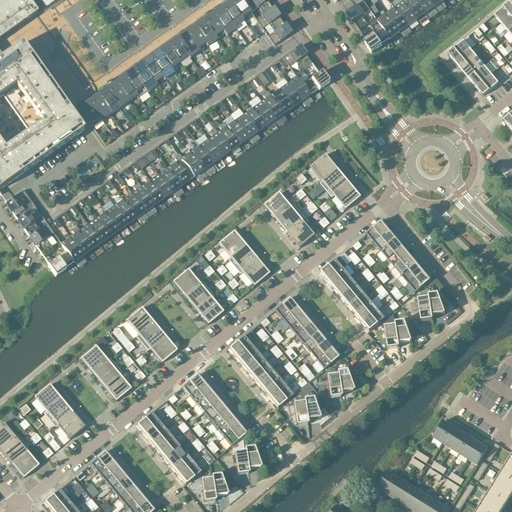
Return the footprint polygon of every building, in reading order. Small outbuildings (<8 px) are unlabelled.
[(37,14),(27,0),(4,0),(0,3),(0,37),(27,18),(28,19),(36,14),(36,15),(37,14)] [(38,0),(45,8),(46,7),(56,0),(38,0)] [(250,13),(240,0),(232,0),(229,2),(243,22),(243,21),(241,19),(249,13),(250,14),(250,13)] [(268,1),(267,0),(249,0),(244,4),(241,0),(240,0),(250,13),(268,1)] [(425,14),(414,0),(406,0),(403,2),(416,21),(417,20),(421,26),(429,21),(424,15),(425,14)] [(434,8),(428,0),(414,0),(425,14),(426,14),(430,20),(437,14),(433,9),(434,8)] [(443,2),(441,0),(428,0),(434,8),(439,14),(446,8),(442,2),(443,2)] [(279,17),(273,8),(272,9),(267,2),(268,1),(250,13),(250,14),(258,8),(263,15),(255,21),(261,30),(279,17)] [(243,22),(229,2),(220,9),(235,30),(236,30),(234,27),(243,22)] [(368,25),(362,17),(370,11),(363,2),(345,14),(352,24),(353,23),(359,31),(368,25)] [(416,21),(403,2),(395,9),(407,27),(416,21)] [(511,15),(511,6),(509,3),(494,16),(501,25),(511,15)] [(235,30),(220,9),(211,15),(227,37),(235,30)] [(407,27),(395,9),(386,15),(399,33),(403,39),(411,33),(407,27)] [(227,37),(211,15),(202,21),(216,40),(224,35),(226,37),(227,37)] [(399,33),(386,15),(377,21),(390,39),(399,33)] [(511,29),(511,15),(501,25),(508,33),(511,29)] [(273,47),(291,34),(285,25),(284,26),(279,18),(280,18),(279,17),(261,30),(262,30),(270,25),(275,32),(267,38),(273,47)] [(376,21),(375,20),(369,24),(371,28),(378,23),(382,30),(363,43),(371,54),(382,46),(381,45),(390,39),(377,21),(376,21)] [(216,40),(202,21),(194,27),(207,47),(216,40)] [(484,34),(488,31),(483,25),(480,28),(484,34)] [(207,47),(194,27),(185,34),(198,53),(199,52),(197,50),(205,45),(207,47)] [(258,37),(251,27),(248,29),(252,36),(255,39),(258,37)] [(482,36),(477,30),(474,33),(479,39),(482,36)] [(198,53),(185,34),(176,40),(190,59),(198,53)] [(190,59),(176,40),(167,46),(179,63),(187,57),(189,60),(190,59)] [(470,50),(463,42),(448,55),(455,63),(470,50)] [(0,190),(84,131),(22,44),(0,59),(0,190)] [(179,63),(167,46),(158,52),(174,74),(171,69),(179,63)] [(311,65),(305,56),(306,56),(300,47),(282,59),(287,67),(288,68),(297,63),(302,71),(311,65)] [(477,59),(470,50),(455,63),(462,72),(477,59)] [(174,74),(158,52),(149,59),(165,81),(174,74)] [(223,62),(218,55),(215,57),(220,64),(223,62)] [(220,64),(215,57),(211,60),(216,67),(220,64)] [(165,81),(149,59),(140,65),(155,87),(156,86),(155,84),(162,79),(164,81),(165,81)] [(287,67),(282,59),(281,60),(282,60),(279,62),(284,69),(287,67)] [(484,67),(477,59),(462,72),(469,80),(484,67)] [(155,87),(140,65),(131,71),(147,93),(155,87)] [(206,74),(201,67),(197,70),(202,77),(206,74)] [(491,75),(484,67),(469,80),(475,88),(491,75)] [(202,77),(197,70),(194,72),(199,79),(202,77)] [(147,93),(131,71),(122,78),(138,99),(147,93)] [(307,97),(309,97),(302,87),(302,86),(297,79),(304,75),(302,71),(295,76),(296,78),(287,85),(300,103),(301,102),(304,107),(311,102),(307,97)] [(261,74),(268,85),(272,82),(265,72),(261,74)] [(309,97),(317,90),(318,91),(329,84),(321,73),(302,86),(302,87),(309,97)] [(483,97),(498,84),(491,75),(475,88),(483,97)] [(138,99),(122,78),(114,84),(127,103),(136,97),(137,100),(138,99)] [(252,81),(257,88),(261,85),(256,78),(252,81)] [(188,87),(183,80),(179,82),(184,89),(188,87)] [(184,89),(179,82),(176,85),(181,92),(184,89)] [(127,103),(114,84),(105,90),(118,110),(127,103)] [(244,87),(248,94),(252,91),(247,84),(244,87)] [(300,103),(287,85),(278,91),(291,109),(300,103)] [(118,110),(105,90),(96,96),(110,116),(118,110)] [(235,93),(240,100),(243,98),(238,91),(235,93)] [(291,109),(278,91),(270,97),(267,93),(282,115),(291,109)] [(282,115),(267,93),(266,93),(267,94),(262,97),(265,100),(260,103),(273,121),(274,121),(278,126),(285,121),(281,116),(282,115)] [(164,98),(162,95),(158,97),(163,104),(167,102),(164,98)] [(110,116),(96,96),(87,103),(101,122),(110,116)] [(226,99),(231,106),(234,104),(229,97),(226,99)] [(101,122),(87,103),(78,109),(92,128),(101,122)] [(217,106),(222,112),(226,110),(221,103),(217,106)] [(273,121),(260,103),(252,110),(265,128),(273,121)] [(152,112),(147,105),(144,107),(146,111),(149,114),(152,112)] [(208,112),(213,119),(217,116),(212,109),(208,112)] [(265,128),(252,110),(243,116),(256,134),(265,128)] [(511,128),(511,114),(503,121),(510,130),(511,128)] [(199,118),(204,125),(208,123),(203,116),(199,118)] [(255,135),(256,134),(243,116),(234,122),(247,140),(248,139),(251,144),(258,140),(255,135)] [(135,124),(130,118),(126,120),(129,123),(131,127),(135,124)] [(190,125),(195,131),(199,129),(194,122),(190,125)] [(247,140),(234,122),(226,128),(223,124),(222,124),(238,146),(247,140)] [(238,146),(222,124),(222,125),(223,125),(218,128),(221,131),(217,134),(214,130),(213,131),(229,153),(238,146)] [(182,131),(186,138),(190,135),(185,128),(182,131)] [(117,137),(112,130),(109,132),(111,136),(114,139),(117,137)] [(229,153),(213,131),(213,132),(209,134),(212,138),(207,141),(220,159),(229,153)] [(173,137),(178,144),(181,141),(176,134),(173,137)] [(220,159),(207,141),(198,147),(211,165),(220,159)] [(210,166),(211,165),(198,147),(190,153),(202,172),(204,171),(207,176),(214,171),(210,166)] [(150,153),(155,160),(158,158),(153,151),(150,153)] [(190,153),(181,159),(178,155),(178,156),(194,178),(195,177),(198,182),(205,177),(201,172),(202,172),(190,153)] [(194,178),(178,156),(174,159),(176,163),(167,170),(180,188),(194,178)] [(338,170),(326,156),(310,168),(322,182),(320,184),(320,185),(338,170)] [(141,159),(146,166),(149,164),(145,157),(141,159)] [(132,166),(137,173),(141,170),(136,163),(132,166)] [(178,189),(180,188),(167,170),(158,176),(171,194),(172,193),(175,198),(182,193),(178,189)] [(349,184),(338,170),(320,185),(331,199),(349,184)] [(114,178),(119,185),(123,183),(118,176),(114,178)] [(171,194),(158,176),(149,182),(162,200),(171,194)] [(301,186),(307,181),(302,176),(296,180),(301,186)] [(105,185),(110,192),(114,189),(109,182),(105,185)] [(162,200),(149,182),(140,189),(153,207),(162,200)] [(361,198),(349,184),(331,199),(332,199),(334,197),(346,211),(361,198)] [(151,208),(153,207),(140,189),(138,185),(133,188),(135,192),(131,195),(144,213),(145,212),(148,217),(155,212),(151,208)] [(97,191),(101,198),(105,195),(100,188),(97,191)] [(308,195),(313,200),(319,196),(314,190),(308,195)] [(301,191),(295,196),(300,201),(306,197),(301,191)] [(36,209),(35,209),(27,215),(21,207),(30,201),(23,192),(5,205),(17,222),(36,209)] [(280,194),(264,207),(276,221),(294,206),(300,201),(295,196),(287,203),(280,194)] [(88,197),(93,204),(96,201),(91,195),(88,197)] [(143,214),(144,213),(131,195),(122,201),(135,219),(136,218),(140,223),(146,219),(143,214)] [(135,219),(122,201),(113,207),(126,225),(135,219)] [(320,208),(324,214),(330,209),(325,204),(320,208)] [(313,205),(307,209),(312,215),(317,210),(313,205)] [(306,220),(294,206),(276,221),(288,235),(306,220)] [(70,210),(75,216),(78,214),(74,207),(70,210)] [(126,225),(113,207),(105,214),(117,232),(126,225)] [(47,226),(47,225),(39,231),(33,224),(42,218),(36,209),(17,222),(29,239),(47,226)] [(61,216),(66,223),(70,220),(65,213),(61,216)] [(117,232),(105,214),(96,220),(109,238),(117,232)] [(319,224),(323,229),(329,225),(324,219),(319,224)] [(52,222),(57,229),(61,226),(56,220),(52,222)] [(109,238),(96,220),(87,226),(100,244),(109,238)] [(315,236),(303,222),(306,220),(288,235),(300,249),(315,236)] [(388,231),(386,228),(386,227),(382,222),(382,223),(381,222),(366,235),(373,244),(389,231),(388,231)] [(41,256),(51,249),(45,240),(53,234),(47,226),(29,239),(41,256)] [(100,244),(87,226),(79,232),(76,228),(75,228),(91,250),(100,244)] [(91,250),(75,228),(76,229),(71,232),(74,235),(69,238),(82,257),(91,250)] [(392,236),(393,235),(389,230),(388,231),(389,231),(373,244),(380,252),(396,239),(395,239),(392,236)] [(245,247),(234,232),(218,245),(230,259),(227,261),(228,262),(245,247)] [(82,257),(69,238),(61,245),(73,263),(75,262),(78,267),(85,262),(81,257),(82,257)] [(399,244),(400,243),(396,239),(395,239),(396,239),(380,252),(387,261),(403,248),(402,248),(399,244)] [(60,245),(59,243),(52,248),(55,251),(61,246),(66,253),(47,267),(55,277),(66,270),(65,269),(73,263),(61,245),(60,245)] [(358,243),(352,247),(356,252),(361,247),(358,243)] [(257,261),(245,247),(228,262),(239,275),(257,261)] [(406,252),(407,252),(403,247),(402,248),(403,248),(387,261),(394,269),(409,256),(406,252)] [(209,263),(215,258),(210,252),(204,257),(209,263)] [(357,258),(353,253),(348,258),(351,262),(357,258)] [(372,260),(368,255),(363,260),(366,264),(372,260)] [(413,261),(414,260),(410,255),(409,256),(394,269),(401,277),(416,264),(413,261)] [(343,269),(347,266),(339,258),(336,261),(320,274),(323,279),(324,279),(327,282),(343,269)] [(360,262),(357,258),(351,262),(355,266),(360,262)] [(366,264),(370,268),(375,264),(372,260),(366,264)] [(269,275),(257,261),(239,275),(239,276),(242,274),(253,288),(269,275)] [(421,268),(417,264),(416,264),(401,277),(408,286),(423,273),(423,272),(420,269),(421,268)] [(216,271),(221,277),(226,272),(222,267),(216,271)] [(209,268),(203,272),(208,278),(214,273),(209,268)] [(350,278),(343,269),(327,282),(326,283),(330,287),(331,287),(334,290),(334,291),(350,278)] [(371,274),(367,270),(362,275),(365,279),(371,274)] [(199,285),(187,271),(172,283),(184,298),(202,283),(199,285)] [(385,276),(382,272),(376,276),(380,281),(385,276)] [(427,277),(428,277),(424,272),(423,272),(423,273),(408,286),(415,294),(430,281),(427,277)] [(374,279),(371,274),(365,279),(369,283),(374,279)] [(380,281),(383,285),(389,280),(385,276),(380,281)] [(357,286),(350,278),(334,291),(334,290),(333,291),(337,296),(338,295),(341,299),(357,286)] [(227,285),(232,291),(238,286),(233,280),(227,285)] [(220,281),(215,286),(219,292),(225,287),(220,281)] [(213,297),(202,283),(184,298),(195,312),(213,297)] [(364,294),(357,286),(341,299),(340,299),(344,304),(345,303),(348,307),(364,294)] [(385,291),(381,287),(376,291),(379,295),(385,291)] [(399,293),(396,289),(390,293),(394,297),(399,293)] [(388,295),(385,291),(379,295),(383,300),(388,295)] [(397,302),(403,297),(399,293),(394,297),(397,302)] [(371,303),(364,294),(348,307),(347,308),(351,312),(352,312),(355,315),(355,316),(371,303)] [(432,318),(445,316),(438,295),(428,297),(428,300),(432,318)] [(237,301),(232,296),(226,300),(231,306),(237,301)] [(223,313),(211,299),(213,297),(195,312),(207,326),(223,313)] [(296,308),(293,304),(294,304),(290,299),(289,300),(289,299),(274,312),(281,321),(296,308)] [(432,318),(428,300),(418,301),(421,323),(432,322),(432,318)] [(377,311),(371,303),(355,316),(355,315),(354,316),(358,321),(359,320),(362,324),(377,311)] [(398,308),(395,303),(389,308),(393,312),(398,308)] [(303,316),(300,312),(301,312),(297,307),(296,308),(281,321),(288,329),(303,316)] [(153,323),(141,309),(126,322),(138,336),(153,323)] [(369,333),(385,320),(377,311),(362,324),(361,324),(365,329),(366,328),(369,333)] [(310,325),(310,324),(307,321),(308,320),(304,315),(303,316),(288,329),(295,338),(310,325)] [(260,324),(264,329),(269,324),(265,320),(260,324)] [(165,338),(153,323),(138,336),(135,338),(147,352),(149,350),(165,338)] [(399,345),(412,343),(405,323),(395,324),(395,327),(399,345)] [(317,333),(314,329),(315,328),(311,324),(310,324),(310,325),(295,338),(302,346),(317,333)] [(399,345),(395,327),(384,329),(388,351),(399,349),(399,345)] [(112,334),(116,339),(122,335),(117,329),(112,334)] [(265,334),(261,330),(256,335),(259,339),(265,334)] [(279,336),(276,332),(270,337),(274,341),(279,336)] [(324,341),(321,337),(322,337),(318,332),(317,333),(302,346),(308,354),(324,341)] [(268,339),(265,334),(259,339),(263,343),(268,339)] [(277,345),(283,341),(279,336),(274,341),(277,345)] [(251,346),(243,337),(228,350),(228,351),(227,351),(231,356),(232,355),(235,359),(251,346)] [(177,352),(165,338),(149,350),(161,364),(177,352)] [(331,349),(328,346),(328,345),(325,340),(324,341),(308,354),(315,362),(331,349)] [(124,348),(128,354),(134,349),(129,343),(124,348)] [(117,344),(111,349),(116,355),(121,350),(117,344)] [(258,354),(251,346),(235,359),(234,359),(238,364),(239,364),(242,367),(258,354)] [(107,361),(95,347),(80,360),(92,374),(107,361)] [(278,351),(275,347),(270,351),(273,356),(278,351)] [(293,353),(290,349),(284,353),(288,357),(293,353)] [(338,358),(335,354),(335,353),(331,349),(315,362),(323,371),(338,358)] [(282,355),(278,351),(273,356),(277,360),(282,355)] [(291,362),(297,357),(293,353),(288,357),(291,362)] [(264,363),(258,354),(242,367),(241,368),(245,372),(246,372),(249,375),(249,376),(264,363)] [(135,362),(140,368),(146,363),(141,357),(135,362)] [(128,358),(122,363),(127,369),(133,364),(128,358)] [(119,376),(121,374),(109,359),(107,361),(92,374),(103,389),(119,376)] [(271,371),(264,363),(249,376),(249,375),(248,376),(252,381),(253,380),(256,384),(271,371)] [(292,368),(289,363),(283,368),(287,372),(292,368)] [(298,370),(301,374),(307,370),(303,365),(298,370)] [(296,372),(292,368),(287,372),(290,376),(296,372)] [(301,374),(305,378),(310,374),(307,370),(301,374)] [(278,379),(271,371),(256,384),(255,384),(259,389),(259,388),(262,392),(263,392),(278,379)] [(145,378),(140,372),(134,377),(139,383),(145,378)] [(340,394),(352,392),(345,372),(336,374),(336,376),(336,377),(340,394)] [(131,390),(119,376),(103,389),(115,403),(131,390)] [(204,384),(201,381),(202,380),(198,376),(197,376),(181,389),(189,397),(204,385),(204,384)] [(340,394),(336,377),(325,378),(329,400),(340,398),(340,394)] [(285,388),(278,379),(263,392),(262,392),(262,393),(266,397),(269,400),(270,401),(285,388)] [(306,384),(302,380),(297,384),(301,389),(306,384)] [(209,389),(205,384),(204,384),(204,385),(189,397),(196,406),(211,393),(208,389),(209,389)] [(61,400),(49,386),(34,399),(45,413),(61,400)] [(273,405),(277,409),(292,396),(285,388),(270,401),(269,400),(269,401),(273,406),(273,405)] [(218,401),(215,397),(216,397),(212,392),(211,393),(196,406),(202,414),(218,401)] [(168,401),(171,405),(177,401),(173,396),(168,401)] [(61,400),(45,413),(43,415),(55,429),(57,427),(73,414),(61,400)] [(225,410),(225,409),(222,406),(222,405),(219,400),(218,401),(202,414),(209,423),(225,410)] [(306,422),(319,420),(312,400),(303,401),(303,404),(303,405),(306,422)] [(306,422),(303,405),(303,404),(292,406),(295,428),(307,426),(306,422)] [(25,406),(19,410),(24,416),(30,411),(25,406)] [(172,411),(169,407),(163,411),(167,416),(172,411)] [(187,413),(184,409),(178,413),(182,418),(187,413)] [(232,418),(229,414),(225,409),(225,410),(209,423),(216,431),(232,418)] [(176,415),(172,411),(167,416),(171,420),(176,415)] [(185,422),(191,417),(187,413),(182,418),(185,422)] [(84,428),(73,414),(57,427),(69,441),(84,428)] [(158,423),(151,414),(136,427),(135,428),(139,433),(140,432),(143,436),(142,436),(158,423)] [(239,426),(236,422),(232,417),(232,418),(216,431),(223,439),(239,426)] [(31,425),(36,430),(42,426),(37,420),(31,425)] [(24,421),(19,426),(23,431),(29,427),(24,421)] [(452,428),(443,422),(433,439),(442,445),(452,428)] [(165,431),(158,423),(142,436),(146,441),(147,440),(149,444),(149,445),(165,431)] [(0,450),(15,438),(3,424),(0,426),(0,450)] [(186,428),(183,424),(177,428),(181,432),(186,428)] [(243,431),(243,430),(239,425),(239,426),(223,439),(230,448),(246,435),(243,431)] [(201,430),(197,426),(192,430),(195,434),(201,430)] [(190,432),(186,428),(181,432),(184,436),(190,432)] [(461,434),(452,428),(442,445),(450,450),(461,434)] [(199,438),(204,434),(201,430),(195,434),(199,438)] [(172,439),(165,431),(149,445),(153,449),(156,452),(156,453),(172,439)] [(52,440),(53,440),(49,434),(43,439),(55,453),(59,449),(52,440)] [(469,439),(461,434),(450,450),(459,455),(469,439)] [(36,435),(30,439),(35,445),(41,440),(36,435)] [(27,453),(29,451),(17,436),(15,438),(0,450),(0,451),(11,465),(27,453)] [(179,448),(172,439),(156,453),(160,457),(163,460),(163,461),(179,448)] [(478,444),(469,439),(459,455),(468,461),(478,444)] [(200,444),(197,440),(191,445),(195,449),(200,444)] [(215,446),(211,442),(206,447),(209,451),(215,446)] [(204,449),(200,444),(195,449),(198,453),(204,449)] [(487,450),(478,444),(468,461),(477,467),(487,450)] [(490,463),(499,448),(495,445),(485,460),(490,463)] [(213,455),(218,451),(215,446),(209,451),(213,455)] [(186,456),(179,448),(163,461),(167,466),(167,465),(170,469),(170,470),(186,456)] [(42,454),(47,460),(52,455),(48,449),(42,454)] [(247,471),(260,469),(253,449),(244,450),(244,453),(247,471)] [(113,461),(112,461),(109,458),(110,457),(106,452),(105,453),(89,466),(96,474),(113,461)] [(423,456),(417,452),(414,457),(420,460),(423,456)] [(38,467),(27,453),(11,465),(23,479),(38,467)] [(247,471),(244,453),(233,455),(236,477),(248,475),(247,471)] [(511,481),(511,455),(510,455),(511,456),(511,457),(501,475),(511,481)] [(193,465),(186,456),(170,470),(173,474),(174,474),(177,477),(176,478),(177,478),(193,465)] [(420,460),(426,464),(429,459),(423,456),(420,460)] [(214,461),(210,457),(205,461),(208,466),(214,461)] [(418,463),(412,459),(409,464),(415,468),(418,463)] [(120,469),(119,469),(116,466),(116,465),(113,461),(96,474),(103,483),(120,469)] [(421,471),(424,467),(418,463),(415,468),(421,471)] [(440,467),(434,463),(431,467),(437,471),(440,467)] [(478,482),(488,466),(483,464),(474,479),(478,482)] [(185,486),(200,473),(193,465),(177,478),(180,482),(181,482),(185,486)] [(437,471),(443,475),(446,470),(440,467),(437,471)] [(127,478),(126,477),(126,478),(123,474),(120,469),(103,483),(110,491),(127,478)] [(436,474),(430,470),(427,475),(433,478),(436,474)] [(81,473),(75,478),(79,482),(85,478),(81,473)] [(396,479),(387,473),(377,489),(386,495),(396,479)] [(439,482),(442,478),(436,474),(433,478),(439,482)] [(457,477),(451,474),(448,478),(454,482),(457,477)] [(511,494),(511,481),(501,475),(490,493),(506,504),(511,494)] [(214,499),(227,497),(220,476),(210,478),(211,481),(214,499)] [(454,482),(460,486),(463,481),(457,477),(454,482)] [(133,486),(133,485),(132,486),(129,482),(130,482),(127,478),(110,491),(117,499),(133,486)] [(405,484),(396,479),(386,495),(395,500),(405,484)] [(214,499),(211,481),(200,483),(203,504),(215,503),(214,499)] [(453,485),(447,481),(444,486),(450,489),(453,485)] [(80,488),(77,484),(71,488),(75,492),(80,488)] [(414,490),(405,484),(395,500),(403,506),(414,490)] [(456,493),(459,488),(453,485),(450,489),(456,493)] [(459,511),(474,488),(469,485),(452,511),(459,511)] [(95,490),(91,486),(86,490),(89,494),(95,490)] [(140,494),(139,494),(136,491),(137,490),(133,486),(117,499),(124,508),(140,494)] [(84,492),(80,488),(75,492),(78,497),(84,492)] [(93,499),(98,494),(95,490),(89,494),(93,499)] [(422,495),(414,490),(403,506),(412,511),(422,495)] [(51,511),(66,499),(59,491),(43,504),(44,504),(43,505),(47,509),(50,511),(51,511)] [(500,511),(506,504),(490,493),(478,511),(500,511)] [(136,511),(147,503),(147,502),(146,503),(143,499),(144,498),(140,494),(124,508),(127,511),(136,511)] [(423,511),(431,500),(422,495),(412,511),(413,511),(423,511)] [(68,511),(73,508),(66,499),(51,511),(68,511)] [(94,504),(90,500),(85,505),(89,509),(94,504)] [(435,511),(440,506),(431,500),(423,511),(435,511)] [(108,506),(105,502),(100,507),(103,511),(108,506)] [(136,511),(153,511),(154,511),(150,507),(151,507),(147,503),(136,511)]
